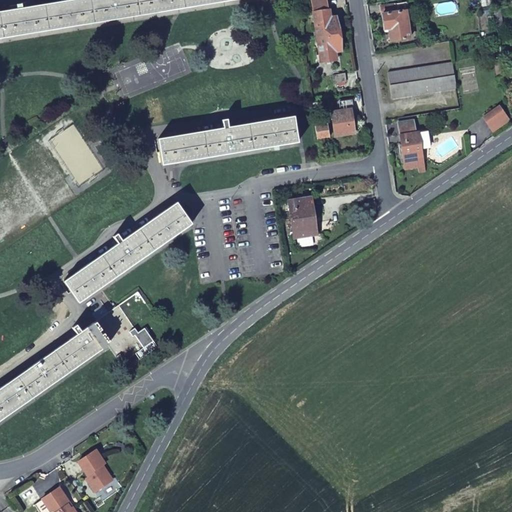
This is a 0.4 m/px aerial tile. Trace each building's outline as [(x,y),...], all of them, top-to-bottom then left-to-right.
[(90,0),(80,0),(45,6),(49,31),(94,24),(90,0)] [(136,0),(90,0),(94,24),(140,16),(136,0)] [(183,0),(136,0),(140,16),(185,9),(183,0)] [(229,0),(183,0),(185,9),(230,2),(229,0)] [(313,13),(317,38),(338,35),(336,20),(330,20),(329,11),(327,11),(325,0),(313,0),(308,1),(310,14),(313,13)] [(389,30),(391,42),(410,38),(405,12),(408,12),(406,3),(393,5),(380,7),(384,30),(389,30)] [(45,6),(0,12),(0,15),(4,38),(49,31),(45,6)] [(499,34),(499,38),(505,37),(501,10),(495,11),(499,34)] [(338,35),(317,38),(320,63),(336,61),(335,52),(341,51),(338,35)] [(392,99),(457,89),(452,63),(388,73),(392,99)] [(345,83),(344,75),(331,76),(333,85),(345,83)] [(506,115),(500,107),(484,118),(490,126),(506,115)] [(354,133),(351,110),(332,113),(335,136),(354,133)] [(293,118),(248,126),(252,151),(297,144),(293,118)] [(421,151),(419,133),(415,134),(413,121),(398,123),(404,159),(405,170),(424,167),(422,156),(421,151)] [(248,126),(202,133),(207,158),(252,151),(248,126)] [(327,126),(315,127),(319,154),(331,152),(327,126)] [(427,132),(419,133),(421,151),(430,149),(427,132)] [(202,133),(158,140),(162,166),(207,158),(202,133)] [(294,238),(315,235),(310,198),(289,201),(294,238)] [(176,203),(138,230),(153,251),(190,225),(176,203)] [(138,230),(101,255),(115,276),(153,251),(138,230)] [(101,255),(63,281),(78,302),(115,276),(101,255)] [(118,306),(93,324),(107,344),(121,364),(136,353),(140,359),(158,347),(145,328),(139,333),(136,328),(155,315),(139,292),(118,306)] [(93,324),(53,351),(67,372),(107,344),(93,324)] [(53,351),(17,376),(31,397),(67,372),(53,351)] [(17,376),(0,387),(0,418),(31,397),(17,376)] [(95,449),(77,461),(88,477),(90,480),(88,482),(94,491),(112,479),(101,465),(104,463),(95,449)] [(59,487),(42,499),(51,511),(76,511),(73,507),(71,508),(67,503),(69,502),(59,487)]
